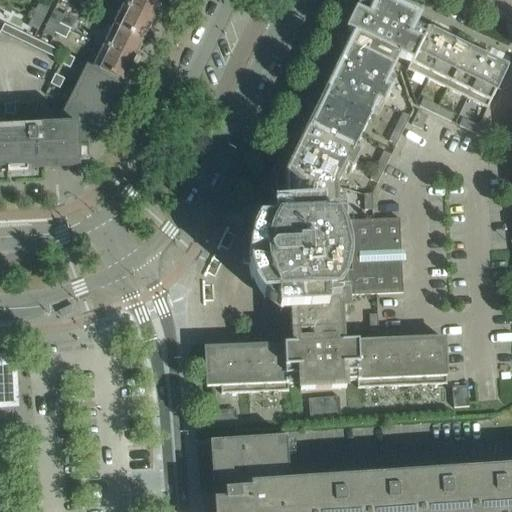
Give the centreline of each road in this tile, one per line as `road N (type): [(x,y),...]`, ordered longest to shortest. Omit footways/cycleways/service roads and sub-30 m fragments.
road 1 (secondary): [(125,268),(169,230),(196,191),(289,0)]
road 2 (secondary): [(228,0),(148,164),(97,220)]
road 3 (residential): [(174,511),(159,335),(125,268)]
road 4 (secondary): [(0,302),(79,289),(125,268)]
